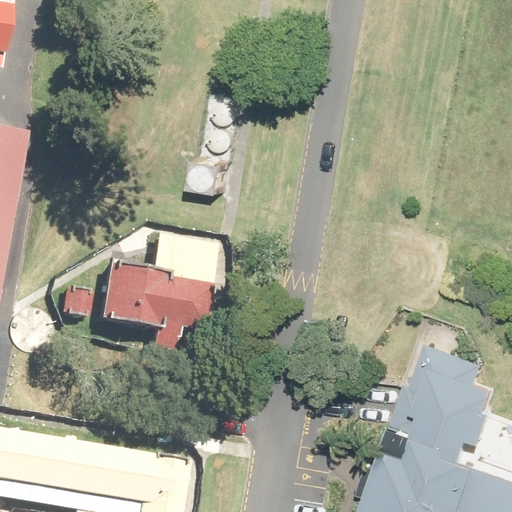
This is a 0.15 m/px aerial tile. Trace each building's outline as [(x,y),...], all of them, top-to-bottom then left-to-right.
[(13,3),(0,0),(0,69),(2,70),(13,3)] [(0,330),(27,137),(0,133),(0,330)] [(232,155),(203,152),(201,165),(195,165),(192,191),(228,194),(232,155)] [(102,261),(95,316),(209,332),(222,245),(158,237),(153,268),(102,261)] [(91,290),(67,288),(64,316),(88,318),(91,290)] [(511,511),(511,485),(464,468),(492,392),(470,384),(477,366),(422,346),(359,511),(511,511)] [(184,511),(194,460),(0,428),(0,485),(139,509),(138,511),(184,511)]
